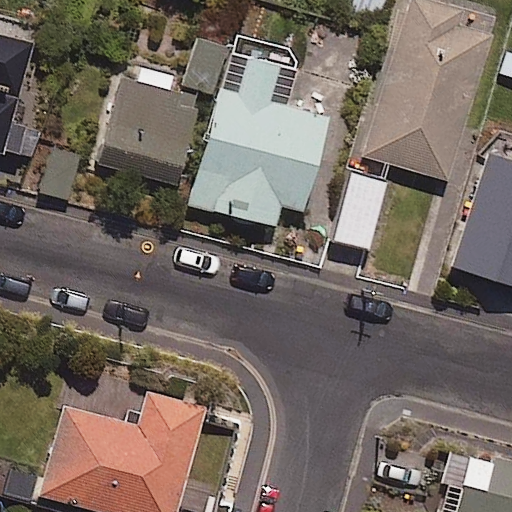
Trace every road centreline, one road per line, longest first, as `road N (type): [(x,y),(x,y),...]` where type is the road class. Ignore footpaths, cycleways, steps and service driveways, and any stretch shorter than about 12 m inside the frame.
road 1 (residential): [(340,336),(0,245)]
road 2 (residential): [(340,336),(295,511)]
road 3 (residential): [(511,381),(340,336)]
